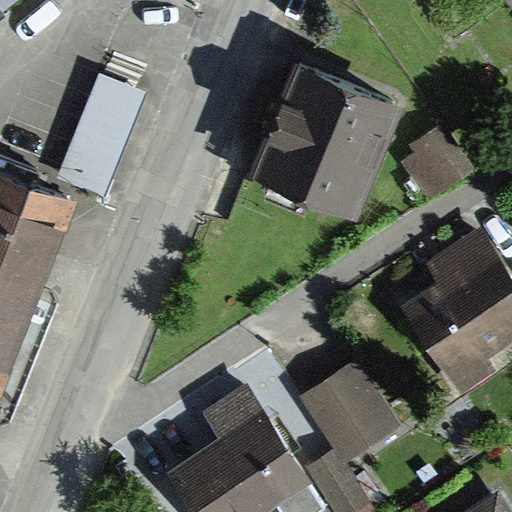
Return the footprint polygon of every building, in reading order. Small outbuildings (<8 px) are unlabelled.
[(359,199),(403,87),(298,47),(255,158),(359,199)] [(475,166),(445,118),(399,146),(429,194),(475,166)] [(0,416),(1,418),(14,408),(58,291),(56,283),(38,276),(72,188),(0,160),(0,416)] [(494,345),(511,333),(511,258),(485,216),(423,256),(435,276),(402,297),(461,388),(504,360),(494,345)] [(359,354),(306,388),(346,450),(399,415),(359,354)] [(220,432),(172,463),(203,511),(248,511),(283,490),(293,505),(320,487),(249,378),(204,407),(220,432)] [(298,511),(346,511),(369,497),(335,443),(312,458),(332,490),(298,511)] [(511,511),(511,503),(498,483),(455,511),(511,511)]
